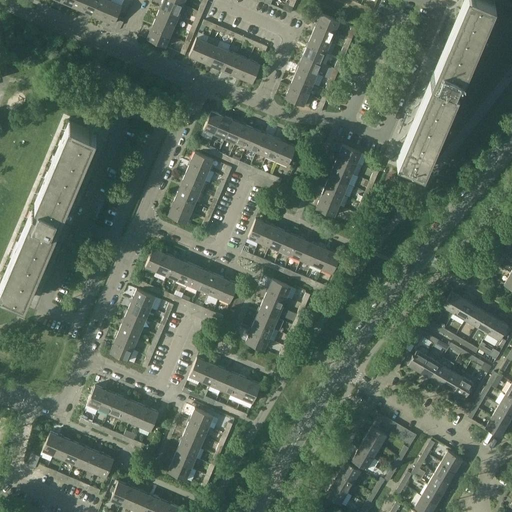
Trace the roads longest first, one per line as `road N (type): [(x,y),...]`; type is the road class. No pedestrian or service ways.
road 1 (tertiary): [(339,369),(511,142)]
road 2 (residential): [(438,3),(382,138),(346,123)]
road 3 (residential): [(490,459),(339,369)]
road 4 (residential): [(190,310),(157,392),(81,361)]
road 5 (residential): [(141,221),(215,254),(250,173)]
road 6 (tertiary): [(255,511),(339,369)]
road 7 (residential): [(87,511),(9,477),(29,402)]
road 8 (residential): [(214,2),(289,35),(259,105)]
road 9 (unclassified): [(141,221),(81,361)]
road 10 (unclassified): [(199,82),(141,221)]
road 11 (residential): [(346,123),(398,0)]
road 12 (unclassified): [(116,47),(2,0)]
